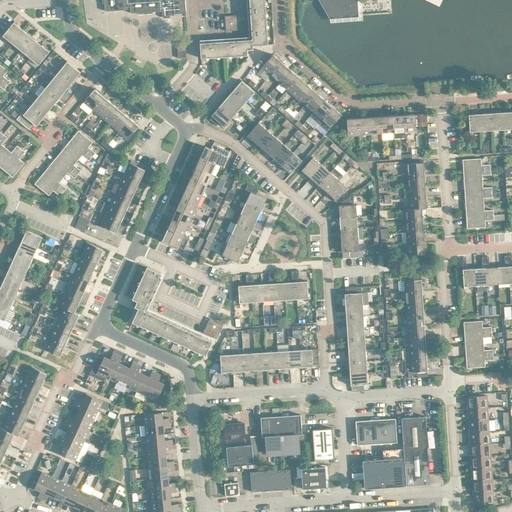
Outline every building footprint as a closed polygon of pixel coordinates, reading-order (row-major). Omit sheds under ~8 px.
[(103,0),(103,3),(105,3),(106,11),(131,9),(131,13),(139,12),(139,14),(153,13),(153,11),(162,11),(163,17),(164,18),(169,17),(170,16),(170,14),(186,13),(185,0),(103,0)] [(200,43),(201,58),(248,55),(248,53),(254,53),(253,45),(268,44),(265,0),(249,0),(252,39),(200,43)] [(359,17),(359,15),(357,0),(318,0),(330,19),(359,17)] [(238,15),(225,16),(226,29),(226,31),(242,30),(241,15),(238,15)] [(3,35),(12,43),(23,30),(14,22),(3,35)] [(12,43),(21,50),(32,37),(23,30),(12,43)] [(21,50),(30,57),(41,44),(32,37),(21,50)] [(178,58),(187,57),(186,41),(177,42),(178,58)] [(41,44),(30,57),(39,65),(50,51),(41,44)] [(262,67),(270,75),(282,62),(273,54),(262,67)] [(68,61),(60,70),(73,81),(81,72),(68,61)] [(270,75),(279,82),(290,69),(282,62),(270,75)] [(0,64),(0,79),(7,85),(10,81),(3,76),(8,70),(0,64)] [(287,89),(288,90),(299,77),(290,69),(279,82),(280,83),(276,87),(283,94),(287,89)] [(60,70),(53,79),(66,90),(73,81),(60,70)] [(288,90),(296,97),(308,84),(299,77),(288,90)] [(53,79),(46,88),(59,99),(66,90),(53,79)] [(242,80),(234,89),(247,101),(255,92),(242,80)] [(296,97),(305,105),(316,92),(308,84),(296,97)] [(46,88),(38,96),(52,107),(59,99),(46,88)] [(84,102),(93,109),(104,96),(95,88),(84,102)] [(234,89),(227,98),(240,109),(247,101),(234,89)] [(305,105),(313,112),(325,99),(316,92),(305,105)] [(38,96),(31,105),(44,116),(52,107),(38,96)] [(93,109),(102,116),(113,103),(104,96),(93,109)] [(227,98),(219,106),(232,118),(240,109),(227,98)] [(313,112),(322,120),(333,107),(325,99),(313,112)] [(102,116),(110,124),(121,110),(113,103),(102,116)] [(44,116),(31,105),(24,114),(22,112),(17,119),(29,129),(34,123),(37,125),(44,116)] [(232,118),(219,106),(211,115),(213,116),(219,122),(224,126),(232,118)] [(288,107),(286,109),(290,114),(294,117),(297,114),(294,112),(288,107)] [(333,107),(322,120),(331,127),(342,115),(333,107)] [(110,124),(119,131),(130,118),(121,110),(110,124)] [(511,111),(503,112),(504,129),(511,128),(511,111)] [(503,112),(492,113),(493,130),(504,129),(503,112)] [(426,113),(416,114),(416,126),(427,126),(426,113)] [(492,113),(480,114),(482,131),(493,130),(492,113)] [(416,114),(404,115),(405,132),(417,131),(416,126),(416,114)] [(482,131),(480,114),(469,114),(470,132),(482,131)] [(382,133),(394,133),(393,115),(381,116),(382,133)] [(393,115),(394,133),(394,139),(405,138),(405,132),(404,115),(393,115)] [(213,116),(210,119),(216,125),(219,122),(213,116)] [(371,134),(382,133),(381,116),(370,117),(371,134)] [(360,135),(371,134),(370,117),(358,118),(360,135)] [(130,118),(119,131),(128,138),(139,125),(130,118)] [(348,136),(360,135),(358,118),(347,118),(348,136)] [(91,119),(86,125),(91,129),(95,123),(91,119)] [(247,135),(256,143),(268,130),(259,122),(247,135)] [(79,130),(71,139),(92,157),(96,153),(89,147),(93,142),(79,130)] [(256,143),(265,150),(276,137),(268,130),(256,143)] [(265,150),(273,158),(285,145),(276,137),(265,150)] [(71,139),(64,148),(78,160),(82,155),(89,161),(92,157),(71,139)] [(200,157),(216,164),(221,154),(225,156),(228,150),(213,143),(211,148),(205,146),(200,157)] [(0,156),(0,166),(4,170),(21,148),(17,145),(11,152),(7,148),(0,156)] [(273,158),(282,165),(293,152),(285,145),(273,158)] [(21,148),(4,170),(13,177),(24,163),(19,159),(25,152),(21,148)] [(64,148),(57,157),(78,174),(81,170),(74,165),(78,160),(64,148)] [(293,152),(282,165),(291,173),(302,160),(293,152)] [(57,157),(49,166),(64,177),(68,172),(74,178),(78,174),(57,157)] [(200,157),(196,167),(211,174),(216,164),(200,157)] [(302,170),(311,178),(322,165),(313,157),(302,170)] [(463,159),(463,171),(491,169),(490,164),(481,165),(481,158),(463,159)] [(129,162),(125,173),(140,180),(145,169),(129,162)] [(407,163),(407,175),(424,173),(424,162),(416,162),(407,163)] [(311,178),(319,185),(331,172),(322,165),(311,178)] [(49,166),(42,174),(63,192),(66,188),(60,182),(64,177),(49,166)] [(196,167),(191,177),(207,185),(211,174),(196,167)] [(463,171),(464,182),(483,181),(482,175),(491,174),(491,169),(463,171)] [(225,170),(221,178),(226,181),(228,175),(232,176),(233,174),(225,170)] [(319,185),(328,193),(339,180),(331,172),(319,185)] [(125,173),(120,183),(136,190),(140,180),(125,173)] [(407,175),(408,186),(425,185),(424,173),(407,175)] [(63,192),(42,174),(35,183),(49,195),(53,190),(60,196),(63,192)] [(191,177),(186,188),(202,195),(207,185),(191,177)] [(339,180),(328,193),(337,200),(348,187),(339,180)] [(464,182),(465,194),(492,192),(492,187),(483,187),(483,181),(464,182)] [(248,182),(245,189),(251,192),(256,194),(259,187),(248,182)] [(120,183),(115,194),(131,201),(136,190),(120,183)] [(408,186),(409,197),(426,196),(425,185),(408,186)] [(186,188),(181,198),(197,205),(202,195),(186,188)] [(251,192),(246,202),(262,210),(266,199),(251,192)] [(465,194),(466,205),(484,204),(484,198),(493,197),(492,192),(465,194)] [(115,194),(110,204),(126,211),(131,201),(115,194)] [(351,195),(339,203),(339,205),(354,204),(354,195),(351,195)] [(409,197),(410,208),(410,209),(422,208),(427,208),(426,196),(409,197)] [(181,198),(177,209),(192,216),(197,205),(181,198)] [(246,202),(241,213),(257,220),(262,210),(246,202)] [(110,204),(106,214),(121,221),(126,211),(110,204)] [(339,205),(340,217),(357,216),(356,204),(354,204),(339,205)] [(466,205),(466,217),(494,215),(493,210),(484,210),(484,204),(466,205)] [(405,209),(406,220),(423,219),(422,208),(410,209),(410,208),(405,209)] [(82,209),(79,215),(80,216),(90,220),(93,214),(82,209)] [(177,209),(172,219),(188,226),(192,216),(177,209)] [(241,213),(236,223),(252,230),(257,220),(241,213)] [(121,221),(106,214),(101,225),(116,232),(121,221)] [(494,215),(466,217),(467,228),(486,227),(485,220),(494,220),(494,215)] [(80,216),(75,227),(84,231),(90,220),(80,216)] [(340,217),(340,228),(358,227),(357,216),(340,217)] [(172,219),(167,229),(183,236),(188,226),(172,219)] [(406,220),(406,232),(423,231),(423,219),(406,220)] [(236,223),(232,233),(247,241),(252,230),(236,223)] [(340,228),(341,240),(358,239),(358,227),(340,228)] [(27,229),(22,240),(38,247),(42,237),(27,229)] [(183,236),(167,229),(162,240),(178,247),(183,236)] [(406,232),(407,243),(424,242),(423,231),(406,232)] [(232,233),(227,244),(243,251),(247,241),(232,233)] [(358,239),(341,240),(342,251),(359,250),(358,239)] [(22,240),(17,251),(33,258),(38,247),(22,240)] [(207,240),(203,249),(208,251),(212,242),(207,240)] [(88,242),(83,253),(99,260),(103,249),(88,242)] [(424,242),(407,243),(408,255),(425,254),(424,242)] [(243,251),(227,244),(222,255),(230,258),(238,262),(243,251)] [(17,251),(12,261),(28,268),(33,258),(17,251)] [(83,253),(78,263),(94,270),(99,260),(83,253)] [(12,261),(8,271),(23,278),(28,268),(12,261)] [(78,263),(73,274),(89,281),(94,270),(78,263)] [(132,321),(143,326),(206,355),(212,341),(144,310),(161,273),(147,266),(132,298),(134,299),(132,305),(139,308),(132,321)] [(509,266),(497,267),(498,284),(510,283),(509,266)] [(486,267),(474,268),(476,285),(487,285),(486,267)] [(497,267),(486,267),(487,285),(498,284),(497,267)] [(476,285),(474,268),(463,269),(464,286),(476,285)] [(8,271),(3,282),(19,289),(23,278),(8,271)] [(274,300),(273,283),(273,281),(272,272),(269,273),(269,279),(268,281),(268,283),(262,284),(263,301),(274,300)] [(73,274),(69,284),(84,291),(89,281),(73,274)] [(404,280),(405,292),(422,290),(421,279),(404,280)] [(307,281),(296,282),(297,299),(308,298),(307,281)] [(3,282),(0,288),(0,292),(14,299),(19,289),(3,282)] [(284,282),(273,283),(274,300),(285,299),(284,282)] [(296,282),(284,282),(285,299),(297,299),(296,282)] [(69,284),(64,294),(80,301),(84,291),(69,284)] [(262,284),(250,285),(251,302),(263,301),(262,284)] [(251,302),(250,285),(238,285),(240,302),(251,302)] [(405,292),(406,303),(423,302),(422,290),(405,292)] [(0,292),(0,305),(9,310),(14,299),(0,292)] [(345,293),(346,305),(363,304),(362,292),(345,293)] [(59,305),(63,307),(64,307),(75,312),(75,311),(80,301),(64,294),(59,305)] [(406,303),(407,314),(424,313),(423,302),(406,303)] [(346,305),(346,316),(364,315),(363,304),(346,305)] [(9,310),(0,305),(0,318),(4,320),(9,310)] [(63,307),(59,317),(75,324),(79,313),(75,311),(75,312),(64,307),(63,307)] [(407,314),(407,326),(425,325),(424,313),(407,314)] [(346,316),(347,328),(364,327),(364,315),(346,316)] [(59,317),(54,327),(70,335),(75,324),(59,317)] [(210,318),(207,324),(203,332),(217,339),(224,324),(210,318)] [(464,322),(464,333),(492,332),(491,327),(482,327),(482,321),(464,322)] [(407,326),(408,337),(425,336),(425,325),(407,326)] [(54,327),(49,338),(65,345),(70,335),(54,327)] [(347,328),(348,339),(365,338),(364,327),(347,328)] [(464,333),(465,345),(484,344),(483,337),(492,337),(492,332),(464,333)] [(408,337),(409,348),(426,347),(425,336),(408,337)] [(65,345),(49,338),(44,348),(60,356),(65,345)] [(348,339),(349,351),(366,349),(365,338),(348,339)] [(465,345),(466,356),(493,354),(493,349),(484,350),(484,344),(465,345)] [(409,348),(410,360),(427,359),(426,347),(409,348)] [(318,348),(300,350),(301,367),(319,366),(318,348)] [(349,351),(349,362),(367,361),(366,349),(349,351)] [(289,350),(277,351),(279,368),(290,368),(289,350)] [(300,350),(289,350),(290,368),(301,367),(300,350)] [(277,351),(266,352),(267,369),(279,368),(277,351)] [(266,352),(255,353),(256,370),(267,369),(266,352)] [(97,373),(107,377),(117,355),(113,353),(110,359),(104,356),(97,373)] [(243,353),(232,354),(233,371),(244,371),(243,353)] [(255,353),(243,353),(244,371),(256,370),(255,353)] [(233,371),(232,354),(220,355),(221,372),(233,371)] [(493,354),(466,356),(467,368),(485,367),(485,360),(494,359),(493,354)] [(107,377),(117,382),(124,365),(119,363),(122,357),(117,355),(107,377)] [(427,359),(410,360),(410,372),(412,371),(413,371),(417,371),(428,370),(427,359)] [(349,362),(350,373),(367,372),(367,361),(349,362)] [(117,382),(127,386),(137,364),(133,362),(130,368),(124,365),(117,382)] [(127,386),(137,391),(144,374),(139,372),(141,366),(137,364),(127,386)] [(31,366),(26,377),(42,384),(47,373),(31,366)] [(137,391),(146,395),(157,373),(152,371),(150,377),(144,374),(137,391)] [(367,372),(350,373),(351,385),(364,384),(368,384),(367,372)] [(157,373),(146,395),(157,400),(164,383),(158,381),(161,375),(157,373)] [(26,377),(22,387),(37,394),(42,384),(26,377)] [(22,387),(17,397),(33,405),(37,394),(22,387)] [(78,396),(76,400),(98,411),(103,400),(86,393),(84,399),(78,396)] [(467,396),(468,409),(488,407),(487,395),(467,396)] [(16,400),(12,408),(28,415),(33,405),(17,397),(16,400)] [(80,408),(77,413),(93,420),(98,411),(76,400),(74,405),(80,408)] [(468,409),(468,421),(488,419),(488,407),(468,409)] [(12,408),(7,418),(23,425),(28,415),(12,408)] [(144,414),(145,425),(169,423),(169,418),(162,418),(162,412),(144,414)] [(69,416),(67,420),(89,430),(93,420),(77,413),(75,419),(69,416)] [(301,414),(281,416),(283,453),(299,452),(298,435),(302,434),(301,414)] [(283,453),(281,416),(261,417),(262,437),(266,437),(267,454),(283,453)] [(402,418),(406,485),(430,484),(425,416),(402,418)] [(7,418),(3,428),(14,434),(18,436),(23,425),(7,418)] [(356,421),(357,445),(397,442),(395,418),(356,421)] [(468,421),(469,433),(489,431),(488,419),(468,421)] [(71,427),(68,433),(85,440),(89,430),(67,420),(65,425),(71,427)] [(145,425),(146,436),(164,434),(163,428),(170,427),(169,423),(145,425)] [(226,439),(227,439),(227,446),(226,446),(228,466),(254,464),(252,444),(251,444),(245,445),(244,438),(245,437),(244,423),(224,424),(226,439)] [(0,426),(0,439),(9,444),(14,434),(3,428),(0,426)] [(313,429),(315,459),(335,458),(333,428),(313,429)] [(469,433),(470,445),(490,443),(489,431),(469,433)] [(60,435),(58,440),(80,450),(85,440),(68,433),(66,438),(60,435)] [(146,436),(147,446),(172,444),(171,439),(165,440),(164,434),(146,436)] [(256,436),(251,437),(251,444),(252,444),(254,464),(259,463),(256,436)] [(0,439),(0,452),(5,454),(9,444),(0,439)] [(80,450),(58,440),(56,444),(62,447),(59,453),(75,460),(80,450)] [(470,445),(471,457),(491,455),(490,443),(470,445)] [(147,446),(148,457),(166,455),(165,449),(172,449),(172,444),(147,446)] [(148,457),(149,468),(174,466),(173,461),(167,461),(166,455),(148,457)] [(471,457),(471,469),(492,467),(491,455),(471,457)] [(403,457),(383,459),(385,487),(405,486),(403,457)] [(385,487),(383,459),(363,460),(364,472),(364,479),(365,488),(385,487)] [(149,468),(150,479),(168,477),(168,471),(174,470),(174,466),(149,468)] [(301,468),(303,489),(327,487),(325,467),(301,468)] [(471,469),(472,481),(492,479),(492,467),(471,469)] [(252,492),(292,489),(290,469),(250,472),(252,492)] [(37,497),(42,499),(52,476),(42,471),(34,488),(40,491),(37,497)] [(49,495),(54,497),(62,481),(52,476),(42,499),(46,501),(49,495)] [(150,479),(151,489),(176,487),(175,482),(169,483),(168,477),(150,479)] [(472,481),(473,493),(493,491),(492,479),(472,481)] [(57,506),(62,508),(72,485),(62,481),(54,497),(60,500),(57,506)] [(224,483),(226,496),(239,495),(238,482),(224,483)] [(69,504),(74,506),(82,490),(72,485),(62,508),(66,510),(69,504)] [(151,489),(152,500),(170,498),(170,492),(176,492),(176,487),(151,489)] [(77,511),(83,511),(91,494),(82,490),(74,506),(80,508),(77,511)] [(493,491),(473,493),(474,505),(494,504),(493,491)] [(95,511),(101,498),(91,494),(83,511),(95,511)] [(107,511),(111,503),(101,498),(95,511),(107,511)] [(152,500),(153,511),(178,509),(177,504),(171,504),(170,498),(152,500)] [(111,503),(107,511),(119,511),(121,508),(111,503)]
